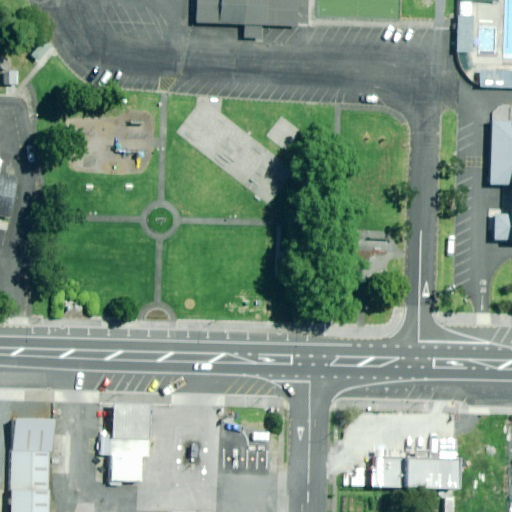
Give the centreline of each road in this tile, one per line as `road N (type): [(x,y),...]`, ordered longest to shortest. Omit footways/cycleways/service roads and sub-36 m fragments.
road 1 (trunk): [(311,360),(0,351)]
road 2 (trunk): [(511,361),(311,360)]
road 3 (tertiary): [(311,360),(308,511)]
